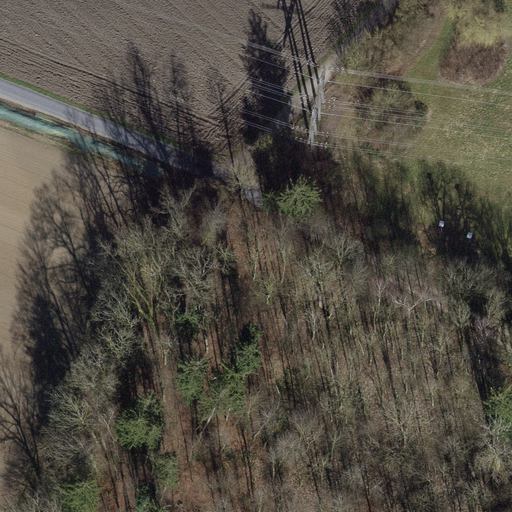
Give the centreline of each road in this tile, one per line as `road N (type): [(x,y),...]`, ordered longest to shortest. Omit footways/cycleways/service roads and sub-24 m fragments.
road 1 (track): [(225,182),(511,341)]
road 2 (track): [(393,0),(225,182)]
road 3 (track): [(0,92),(225,182)]
